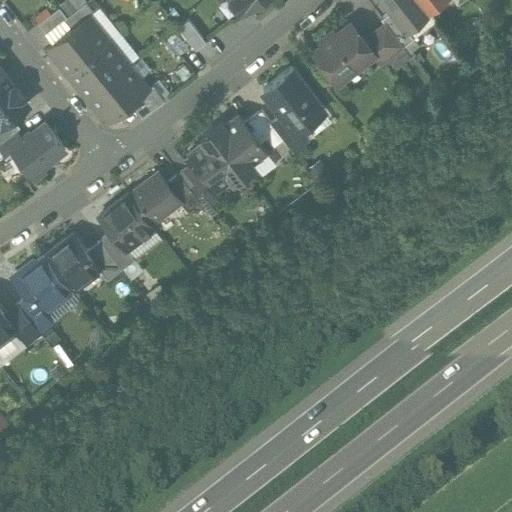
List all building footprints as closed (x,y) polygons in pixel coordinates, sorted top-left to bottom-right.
[(229,0),(242,15),(260,0),(229,0)] [(382,0),(391,11),(403,27),(425,9),(417,0),(382,0)] [(417,0),(425,9),(437,0),(417,0)] [(66,17),(63,20),(70,29),(86,16),(86,17),(93,12),(85,2),(66,17)] [(38,24),(46,34),(63,20),(66,17),(58,8),(38,24)] [(385,23),(403,46),(413,39),(403,27),(391,11),(382,19),(385,23)] [(86,16),(70,29),(49,47),(69,72),(106,41),(86,17),(86,16)] [(188,21),(178,29),(195,51),(205,43),(188,21)] [(350,23),(314,52),(337,82),(372,55),(373,54),(363,40),(350,23)] [(385,23),(363,40),(373,54),(372,55),(379,64),(403,46),(385,23)] [(106,41),(69,72),(89,96),(126,66),(106,41)] [(126,66),(89,96),(109,121),(130,104),(146,91),(146,90),(126,66)] [(262,90),(281,113),(294,131),(300,127),(324,108),(292,67),(262,90)] [(4,74),(0,77),(0,127),(11,119),(29,105),(4,74)] [(146,91),(130,104),(142,118),(164,101),(152,85),(146,90),(146,91)] [(260,110),(251,117),(273,146),(283,139),(270,122),(260,110)] [(281,113),(270,122),(283,139),(292,151),(308,138),(300,127),(294,131),(281,113)] [(221,122),(210,130),(243,173),(254,165),(252,162),(265,151),(237,115),(223,125),(221,122)] [(11,119),(0,127),(0,144),(15,133),(19,129),(11,119)] [(13,149),(14,150),(28,167),(24,170),(33,182),(44,173),(41,169),(65,150),(44,124),(22,142),(13,149)] [(243,173),(210,130),(200,139),(202,142),(188,153),(216,189),(230,178),(233,182),(243,173)] [(15,133),(0,144),(0,151),(4,157),(14,150),(13,149),(22,142),(15,133)] [(178,174),(200,202),(210,195),(188,167),(178,174)] [(129,196),(150,223),(151,223),(179,201),(180,200),(166,183),(158,173),(130,196),(129,196)] [(166,183),(180,200),(179,201),(188,212),(200,202),(178,174),(166,183)] [(111,233),(124,250),(126,249),(154,227),(151,223),(150,223),(129,196),(130,196),(128,194),(99,217),(111,233)] [(99,242),(121,270),(134,260),(126,249),(124,250),(111,233),(99,242)] [(45,257),(71,290),(98,270),(98,269),(86,253),(72,236),(45,257)] [(86,253),(98,269),(98,270),(107,281),(121,270),(99,242),(86,253)] [(29,297),(41,313),(43,313),(71,290),(45,257),(16,280),(29,297)] [(17,306),(39,334),(52,324),(43,313),(41,313),(29,297),(17,306)] [(4,317),(14,330),(13,331),(25,347),(39,334),(17,306),(4,317)] [(0,340),(13,331),(14,330),(4,317),(0,311),(0,340)]
